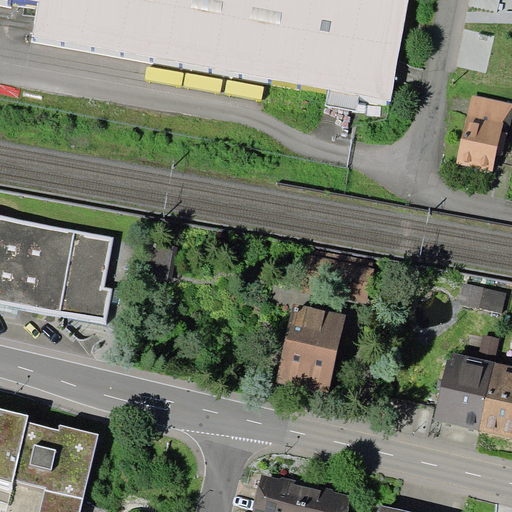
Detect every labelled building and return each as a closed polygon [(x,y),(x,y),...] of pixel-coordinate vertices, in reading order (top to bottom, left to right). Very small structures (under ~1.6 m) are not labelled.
[(0,0),(0,6),(13,8),(13,3),(36,8),(33,27),(32,35),(360,94),(390,100),(408,0),(0,0)] [(360,94),(32,35),(31,42),(327,95),(325,106),(357,111),(360,94)] [(511,115),(511,103),(472,95),(458,164),(493,171),(496,155),(504,157),(511,115)] [(114,237),(0,216),(0,304),(105,323),(112,289),(105,288),(106,280),(114,237)] [(177,245),(152,241),(145,276),(170,281),(177,245)] [(485,288),(464,283),(459,303),(481,307),(481,309),(502,314),(507,291),(485,286),(485,288)] [(346,315),(294,303),(276,380),(329,392),(346,315)] [(500,339),(483,334),(479,357),(495,361),(500,339)] [(460,425),(479,429),(495,361),(479,357),(453,351),(451,358),(448,358),(434,419),(460,425)] [(511,364),(495,361),(479,429),(503,434),(511,436),(511,364)] [(428,437),(434,406),(418,403),(411,434),(428,437)] [(81,511),(100,433),(60,425),(59,431),(27,422),(29,415),(0,408),(0,477),(13,480),(47,488),(41,511),(81,511)] [(298,511),(306,482),(282,477),(282,479),(261,474),(252,511),(298,511)] [(334,489),(306,482),(298,511),(347,511),(351,496),(334,491),(334,489)]
